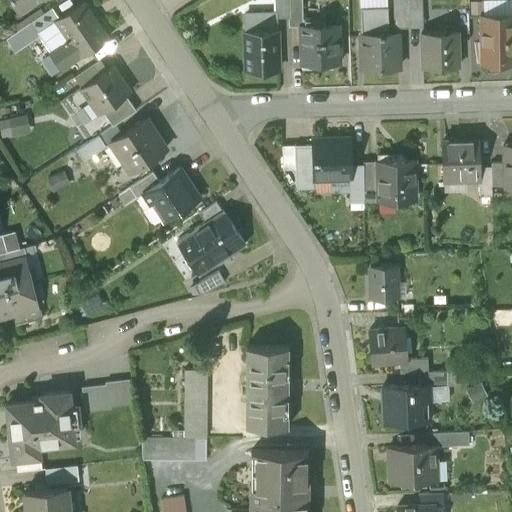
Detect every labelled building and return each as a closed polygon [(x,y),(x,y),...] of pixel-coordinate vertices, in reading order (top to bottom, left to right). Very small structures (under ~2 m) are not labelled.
[(38,0),(10,0),(21,14),(39,1),(38,0)] [(275,0),(276,17),(289,17),(287,0),(275,0)] [(301,0),(287,0),(289,17),(289,26),(300,26),(300,25),(302,25),(301,0)] [(59,17),(56,20),(68,38),(64,41),(65,42),(50,52),(62,70),(108,38),(83,1),(59,17)] [(424,5),(409,6),(410,28),(424,27),(424,5)] [(409,6),(395,6),(396,29),(410,28),(409,6)] [(52,7),(7,38),(16,52),(41,35),(39,31),(56,20),(59,17),(52,7)] [(511,14),(480,16),(482,65),(511,64),(511,14)] [(244,18),(245,30),(275,29),(276,29),(276,17),(244,18)] [(302,25),(300,25),(300,26),(302,67),(319,67),(319,63),(338,62),(337,24),(302,25)] [(276,29),(275,29),(245,30),(246,71),(278,70),(276,29)] [(397,32),(361,34),(363,69),(399,68),(397,32)] [(457,32),(428,34),(429,49),(422,50),(423,68),(459,66),(457,32)] [(93,64),(74,77),(81,87),(100,74),(93,64)] [(81,87),(80,88),(90,103),(94,100),(103,112),(125,96),(130,93),(111,66),(100,74),(81,87)] [(125,96),(103,112),(112,125),(135,110),(125,96)] [(94,100),(90,103),(85,106),(93,119),(103,112),(94,100)] [(23,113),(0,117),(0,133),(0,135),(27,129),(23,113)] [(146,119),(112,142),(131,170),(165,148),(146,119)] [(99,138),(75,153),(81,163),(90,157),(105,148),(99,138)] [(350,140),(312,141),(312,145),(313,179),(350,178),(351,178),(351,165),(350,140)] [(478,141),(443,141),(443,182),(477,181),(477,177),(477,176),(478,176),(478,168),(478,141)] [(312,145),(294,146),(295,186),(313,185),(313,179),(312,145)] [(395,155),(379,155),(379,161),(377,161),(378,201),(416,200),(415,160),(395,161),(395,155)] [(90,157),(81,163),(90,175),(98,169),(90,157)] [(377,161),(362,162),(363,164),(364,202),(378,201),(377,161)] [(505,185),(505,163),(491,163),(491,167),(492,186),(505,185)] [(363,164),(351,165),(351,178),(350,178),(351,203),(364,203),(364,202),(363,164)] [(491,167),(478,168),(478,176),(477,176),(477,177),(477,181),(477,196),(492,195),(492,186),(491,167)] [(159,181),(144,192),(152,204),(156,202),(167,217),(162,220),(163,221),(199,197),(180,168),(159,181)] [(152,170),(128,186),(136,197),(144,192),(159,181),(152,170)] [(215,200),(198,212),(205,222),(222,210),(215,200)] [(222,210),(205,222),(177,240),(199,273),(244,243),(222,210)] [(13,232),(0,235),(0,253),(18,248),(13,232)] [(465,239),(442,239),(442,250),(466,249),(465,239)] [(18,248),(0,253),(0,266),(25,260),(26,260),(23,247),(18,248)] [(21,262),(25,261),(25,260),(0,266),(0,290),(31,282),(25,281),(21,262)] [(397,284),(397,265),(370,266),(370,299),(393,299),(393,284),(397,284)] [(218,270),(194,284),(200,294),(224,281),(218,270)] [(0,315),(12,312),(37,306),(31,304),(27,284),(31,284),(31,282),(0,290),(0,315)] [(97,297),(79,305),(84,316),(102,308),(97,297)] [(40,318),(37,306),(12,312),(15,324),(40,318)] [(404,327),(368,330),(371,362),(399,360),(407,359),(407,358),(404,327)] [(282,346),(246,346),(245,426),(282,426),(282,393),(286,393),(286,380),(282,380),(282,346)] [(427,358),(407,358),(407,359),(399,360),(399,372),(417,372),(427,372),(427,358)] [(206,368),(184,368),(183,436),(206,437),(206,368)] [(427,372),(417,372),(418,384),(427,384),(427,386),(447,385),(447,371),(427,372)] [(130,379),(105,384),(105,382),(81,387),(85,411),(110,406),(110,408),(134,403),(130,379)] [(418,384),(383,385),(385,423),(422,421),(421,402),(427,402),(427,386),(427,384),(418,384)] [(69,390),(40,394),(40,399),(5,403),(11,458),(15,458),(40,455),(39,449),(45,449),(43,438),(74,435),(72,424),(78,423),(77,415),(72,416),(69,390)] [(470,431),(441,431),(442,449),(470,448),(470,431)] [(183,436),(141,436),(141,453),(142,459),(206,459),(206,437),(183,436)] [(437,449),(385,451),(386,483),(438,482),(437,449)] [(304,511),(305,452),(257,451),(257,488),(251,488),(250,511),(304,511)] [(40,455),(15,458),(16,471),(42,468),(40,455)] [(76,465),(45,468),(46,482),(78,479),(76,465)] [(69,511),(66,486),(24,490),(26,511),(69,511)] [(442,492),(418,493),(419,505),(435,504),(443,504),(442,492)] [(162,511),(185,511),(183,495),(160,499),(162,511)]
